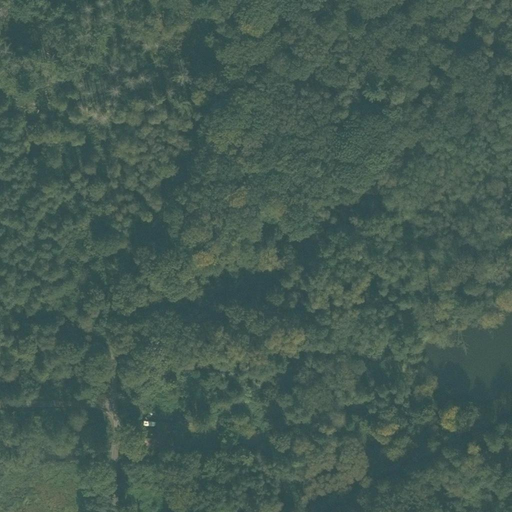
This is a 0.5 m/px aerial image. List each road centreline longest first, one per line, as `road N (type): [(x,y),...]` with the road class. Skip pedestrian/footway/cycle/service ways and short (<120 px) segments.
road 1 (unclassified): [(120,404),(122,298),(180,202),(217,107),(216,0)]
road 2 (unclassified): [(0,406),(120,404)]
